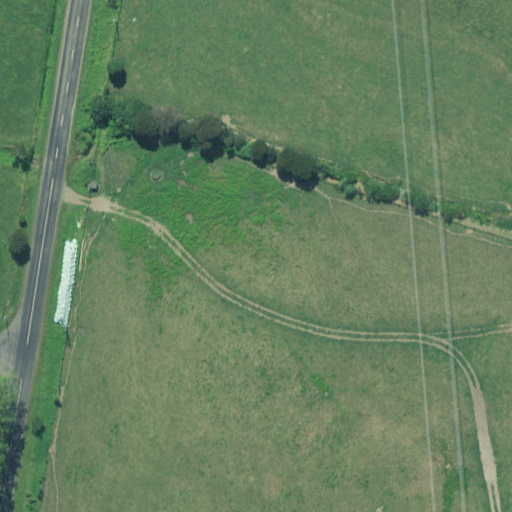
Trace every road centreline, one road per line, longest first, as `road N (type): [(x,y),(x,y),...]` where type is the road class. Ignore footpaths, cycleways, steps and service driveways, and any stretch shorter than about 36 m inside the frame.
road 1 (unclassified): [(24,368),(82,0)]
road 2 (unclassified): [(1,511),(24,368)]
